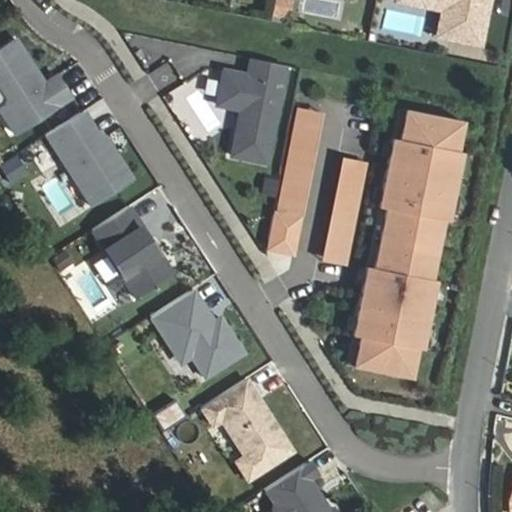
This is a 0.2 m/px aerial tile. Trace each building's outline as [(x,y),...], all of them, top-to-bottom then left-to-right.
[(273,0),(270,16),(284,18),(287,0),(273,0)] [(399,0),(399,6),(457,18),(452,44),(481,50),(491,0),(399,0)] [(2,113),(18,137),(74,102),(60,79),(47,87),(19,42),(0,54),(0,86),(10,102),(8,109),(2,113)] [(288,70),(254,64),(251,81),(227,76),(220,109),(244,114),(235,160),(268,167),(288,70)] [(318,111),(292,105),(289,119),(282,153),(261,251),(289,255),(318,111)] [(455,120),(395,110),(390,138),(383,138),(370,206),(376,206),(365,266),(355,268),(343,335),(350,338),(344,367),(405,379),(410,349),(419,351),(432,283),(425,279),(436,222),(443,221),(458,152),(451,151),(455,120)] [(48,139),(94,210),(135,184),(114,151),(110,153),(100,139),(85,115),(48,139)] [(108,141),(100,139),(110,153),(114,151),(108,141)] [(14,155),(0,161),(0,175),(3,184),(23,176),(14,155)] [(363,163),(336,157),(314,261),(343,266),(363,163)] [(55,166),(36,178),(60,215),(79,203),(55,166)] [(273,172),(260,169),(258,185),(270,188),(273,172)] [(175,278),(131,210),(94,234),(137,302),(175,278)] [(71,265),(63,253),(52,261),(59,272),(71,265)] [(215,326),(195,294),(191,297),(211,329),(215,326)] [(191,297),(152,321),(172,352),(182,345),(192,361),(206,383),(245,358),(222,322),(215,326),(211,329),(191,297)] [(172,352),(182,368),(192,361),(182,345),(172,352)] [(247,384),(202,412),(214,431),(222,425),(245,461),(237,466),(249,485),(293,456),(273,424),(270,426),(266,419),(268,417),(247,384)] [(310,467),(265,495),(273,509),(272,511),(327,511),(321,503),(317,505),(314,500),(318,498),(310,485),(318,480),(310,467)]
